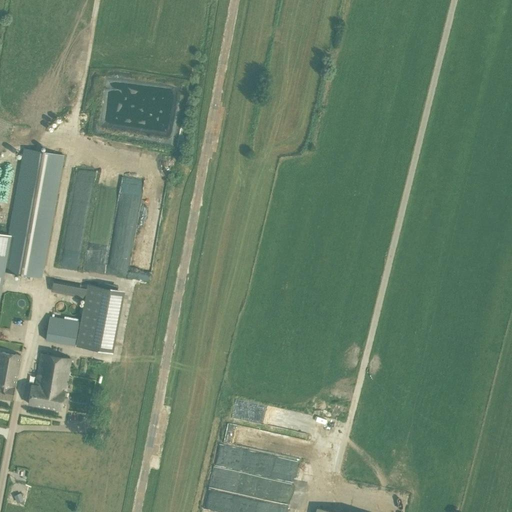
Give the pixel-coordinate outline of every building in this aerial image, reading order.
[(41,277),(63,155),(24,148),(8,234),(2,270),(5,271),(41,277)] [(132,188),(132,193),(137,194),(137,205),(141,206),(141,188),(132,188)] [(0,297),(5,271),(2,270),(8,234),(0,232),(0,297)] [(76,345),(113,352),(125,290),(115,289),(94,285),(87,283),(76,345)] [(50,316),(45,339),(75,345),(79,321),(50,316)] [(20,355),(0,351),(0,397),(12,400),(20,355)] [(45,406),(54,355),(41,353),(35,385),(31,384),(28,403),(45,406)] [(54,355),(45,406),(62,409),(71,358),(54,355)] [(305,458),(308,439),(289,435),(287,444),(291,444),(289,455),(305,458)] [(17,475),(27,478),(29,470),(19,467),(17,475)]
